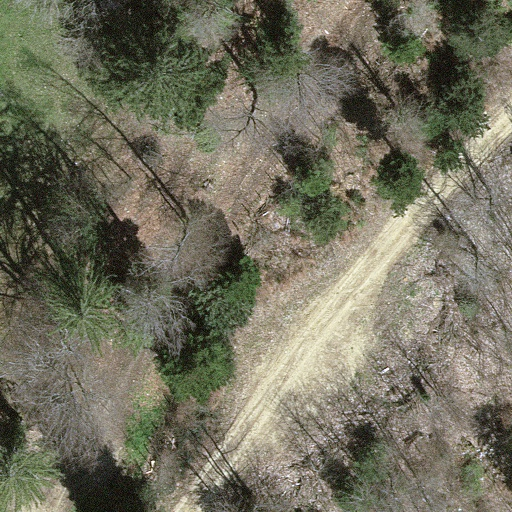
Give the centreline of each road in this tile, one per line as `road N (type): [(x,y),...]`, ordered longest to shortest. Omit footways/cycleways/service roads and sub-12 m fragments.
road 1 (track): [(54,506),(182,276),(375,0)]
road 2 (track): [(511,120),(389,253),(187,511)]
